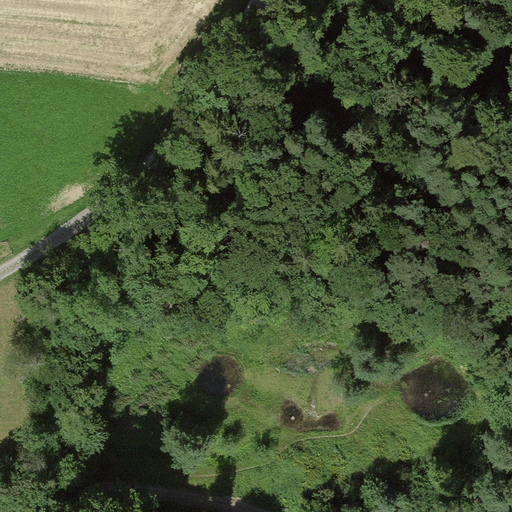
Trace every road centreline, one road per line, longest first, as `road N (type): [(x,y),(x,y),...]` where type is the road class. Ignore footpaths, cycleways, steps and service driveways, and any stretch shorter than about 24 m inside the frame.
road 1 (track): [(0,275),(120,202),(216,91),(261,0)]
road 2 (track): [(234,511),(0,489)]
